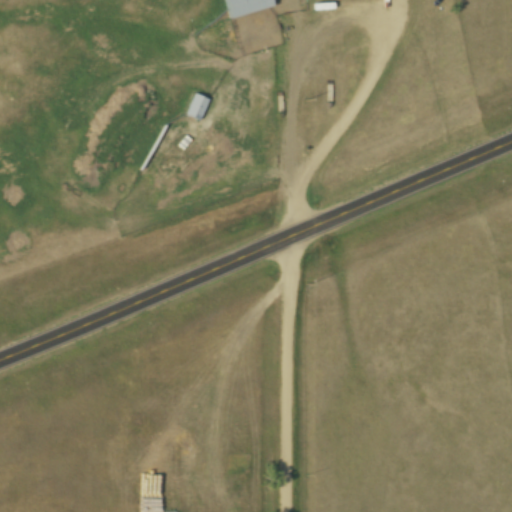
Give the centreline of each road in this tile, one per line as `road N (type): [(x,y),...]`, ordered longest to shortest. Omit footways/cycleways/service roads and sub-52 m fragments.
road 1 (secondary): [(0,360),(511,142)]
road 2 (residential): [(295,235),(287,511)]
